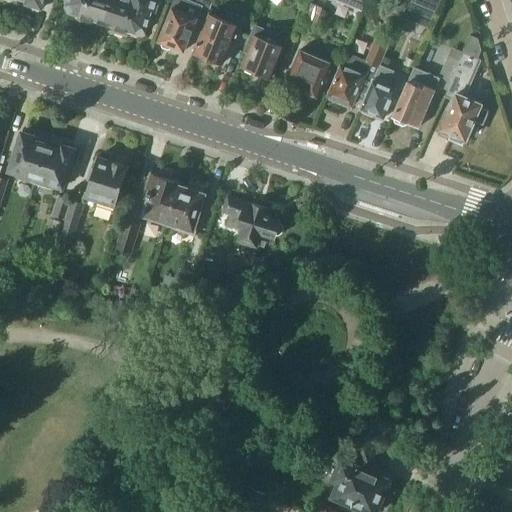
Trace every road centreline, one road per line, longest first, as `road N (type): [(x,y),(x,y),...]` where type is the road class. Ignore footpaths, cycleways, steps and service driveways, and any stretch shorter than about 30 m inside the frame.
road 1 (residential): [(511,222),(0,61)]
road 2 (residential): [(434,511),(511,334)]
